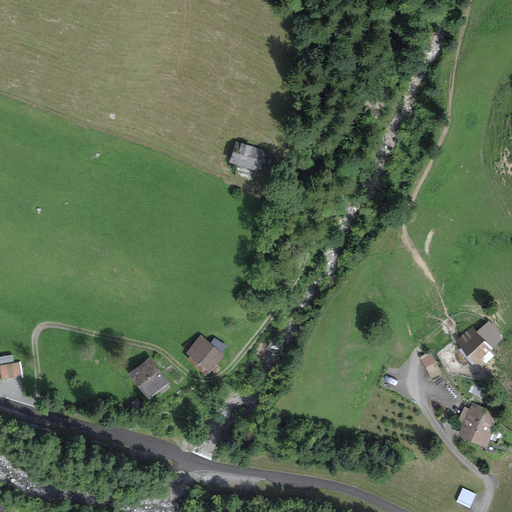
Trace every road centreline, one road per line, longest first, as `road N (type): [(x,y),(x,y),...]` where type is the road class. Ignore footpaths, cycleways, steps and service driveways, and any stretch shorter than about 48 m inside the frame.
road 1 (track): [(32,411),(40,326),(153,347),(198,379),(227,371),(297,278),(385,100),(374,98),(312,159),(267,182),(245,183),(0,93)]
road 2 (unclassified): [(399,511),(323,482),(207,464),(0,400)]
